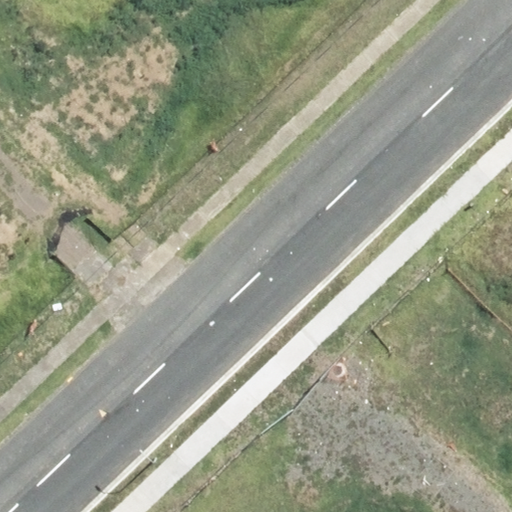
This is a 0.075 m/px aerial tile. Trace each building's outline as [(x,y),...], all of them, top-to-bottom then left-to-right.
[(116,0),(95,23),(70,0),(10,0),(0,11),(0,79),(94,169),(207,50),(154,0),(116,0)] [(272,0),(252,0),(262,10),(272,0)] [(0,262),(36,227),(0,189),(0,262)] [(511,333),(446,399),(486,438),(468,456),(511,499),(511,333)] [(495,511),(499,508),(419,428),(338,510),(315,487),(289,511),(495,511)]
